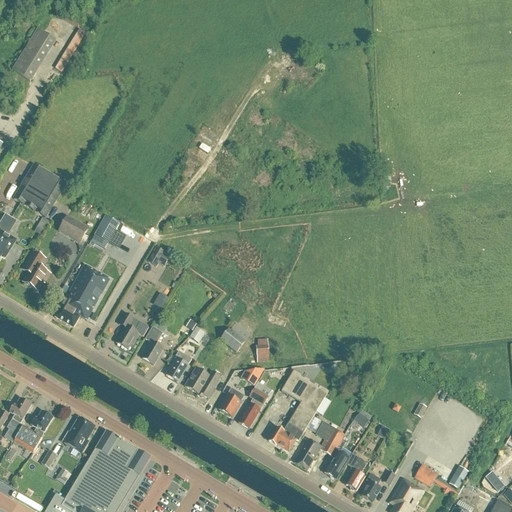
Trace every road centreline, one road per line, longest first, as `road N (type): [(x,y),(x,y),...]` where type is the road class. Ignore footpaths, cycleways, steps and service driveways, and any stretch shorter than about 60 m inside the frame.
road 1 (residential): [(358,511),(0,299)]
road 2 (secondary): [(256,511),(0,359)]
road 3 (track): [(273,72),(149,243)]
